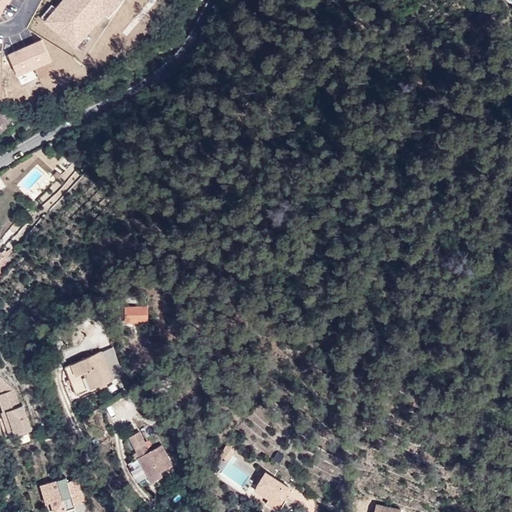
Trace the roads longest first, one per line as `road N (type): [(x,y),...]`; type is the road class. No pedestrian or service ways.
road 1 (residential): [(216,0),(175,65),(0,162)]
road 2 (unknown): [(0,300),(28,298),(45,377),(142,511)]
